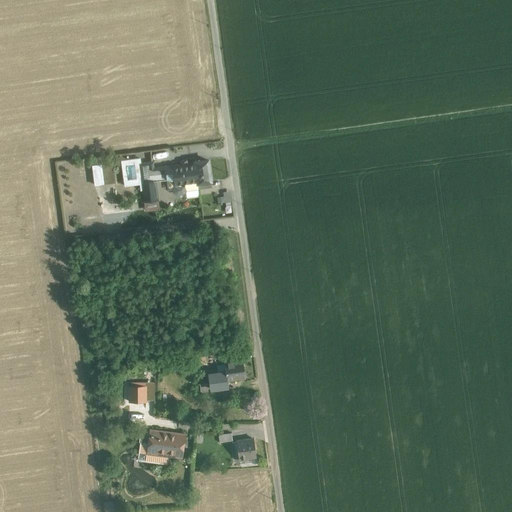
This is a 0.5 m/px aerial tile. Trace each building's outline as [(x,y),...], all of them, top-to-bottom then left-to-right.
[(208,160),(187,163),(187,160),(186,160),(182,160),(181,161),(181,164),(164,166),(166,179),(175,180),(175,186),(173,189),(174,192),(177,194),(183,193),(185,190),(212,186),(208,160)] [(104,162),(105,183),(114,182),(113,162),(104,162)] [(152,162),(140,164),(141,171),(153,169),(152,162)] [(93,164),(95,184),(105,183),(103,163),(93,164)] [(155,180),(143,182),(145,201),(157,200),(155,180)] [(242,360),(225,362),(226,370),(227,379),(227,380),(245,377),(242,360)] [(226,370),(214,372),(215,380),(227,379),(226,370)] [(211,382),(200,384),(201,391),(212,390),(211,382)] [(146,386),(129,386),(129,401),(146,401),(146,386)] [(185,433),(150,429),(147,453),(182,457),(185,433)] [(231,432),(219,434),(220,442),(232,440),(231,432)] [(253,439),(237,441),(239,460),(247,458),(247,457),(255,456),(253,439)]
